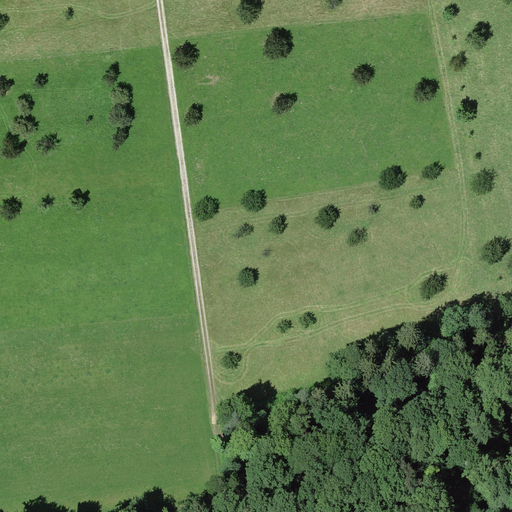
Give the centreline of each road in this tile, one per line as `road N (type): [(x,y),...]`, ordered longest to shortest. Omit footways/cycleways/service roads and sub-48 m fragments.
road 1 (track): [(159,0),(208,375)]
road 2 (track): [(393,511),(446,497),(511,463)]
